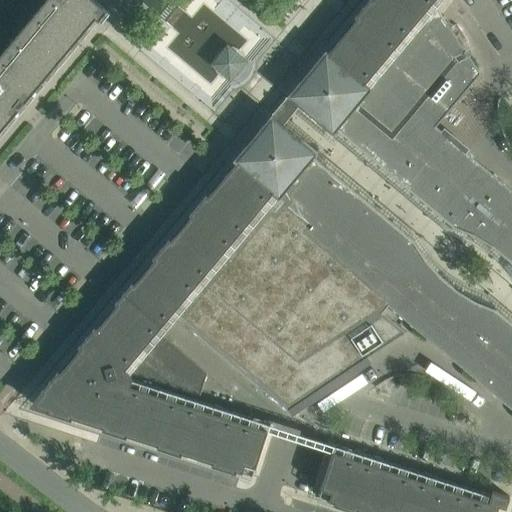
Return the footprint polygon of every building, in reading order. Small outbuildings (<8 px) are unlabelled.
[(0,53),(0,131),(97,15),(91,10),(98,2),(95,0),(45,0),(32,16),(19,2),(17,5),(15,9),(13,13),(12,16),(11,19),(9,24),(8,28),(7,32),(14,37),(0,53)] [(325,49),(287,94),(290,97),(301,106),(336,135),(340,131),(335,128),(378,78),(388,86),(396,77),(392,74),(442,15),(437,7),(442,0),(367,0),(354,16),(356,18),(328,51),(325,49)] [(406,184),(446,135),(447,133),(447,131),(445,130),(443,130),(442,131),(436,126),(480,73),(442,15),(392,74),(396,77),(388,86),(378,78),(335,128),(340,131),(405,186),(407,184),(406,184)] [(229,47),(212,67),(232,84),(249,65),(229,47)] [(177,307),(182,310),(277,196),(312,155),(316,159),(320,155),(274,116),(33,404),(253,475),(270,423),(198,399),(207,373),(161,335),(130,372),(126,368),(177,307)] [(463,146),(461,147),(420,196),(420,195),(418,197),(452,225),(454,227),(473,234),(475,236),(491,246),(494,247),(508,259),(510,261),(511,263),(511,189),(466,151),(467,149),(466,147),(465,146),(463,146)] [(288,410),(406,331),(367,298),(372,292),(511,408),(511,322),(497,310),(495,309),(476,301),(474,300),(457,290),(455,288),(441,276),(439,275),(426,260),(425,258),(414,241),(412,239),(316,159),(312,155),(277,196),(182,310),(177,316),(288,410)] [(318,496),(319,496),(334,501),(333,504),(357,511),(358,509),(367,511),(496,511),(499,505),(506,507),(510,496),(492,490),(491,494),(417,470),(412,468),(335,444),(318,496)]
